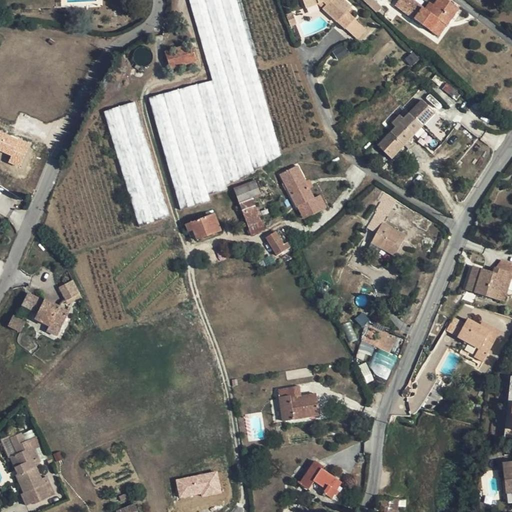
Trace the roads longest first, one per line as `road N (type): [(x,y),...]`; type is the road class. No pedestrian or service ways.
road 1 (residential): [(511,143),(471,205),(388,399),(360,511)]
road 2 (residential): [(157,0),(155,14),(96,67),(0,287)]
